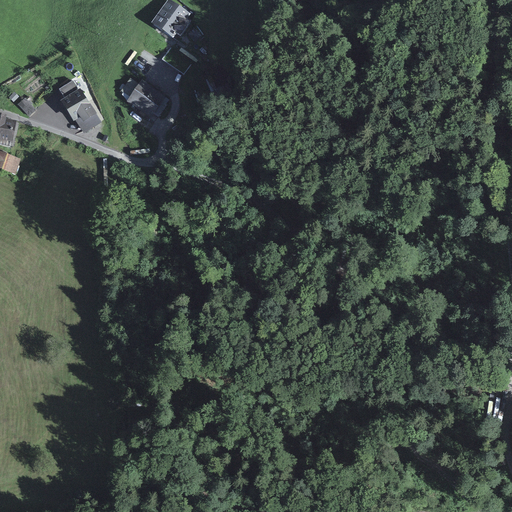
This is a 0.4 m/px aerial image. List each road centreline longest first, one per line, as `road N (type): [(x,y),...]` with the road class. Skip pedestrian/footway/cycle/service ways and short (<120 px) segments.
road 1 (track): [(39,125),(136,163),(158,159),(334,274)]
road 2 (track): [(334,274),(345,335),(388,405),(495,511)]
road 3 (track): [(334,274),(343,259),(266,0)]
road 4 (track): [(511,172),(494,41),(500,20),(511,13)]
